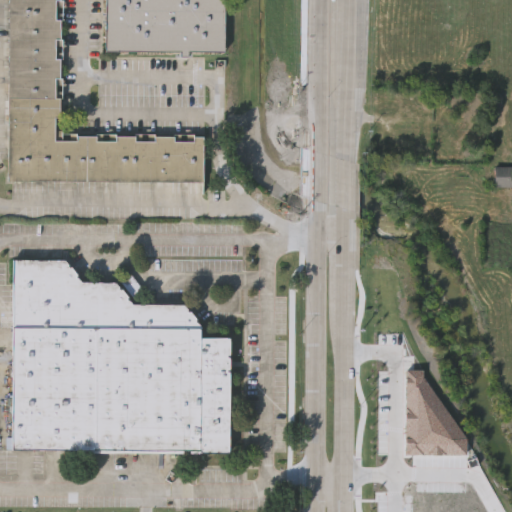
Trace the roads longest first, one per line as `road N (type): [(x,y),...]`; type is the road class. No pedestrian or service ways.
road 1 (secondary): [(314,209),(312,511)]
road 2 (secondary): [(339,476),(339,327)]
road 3 (secondary): [(315,0),(314,147)]
